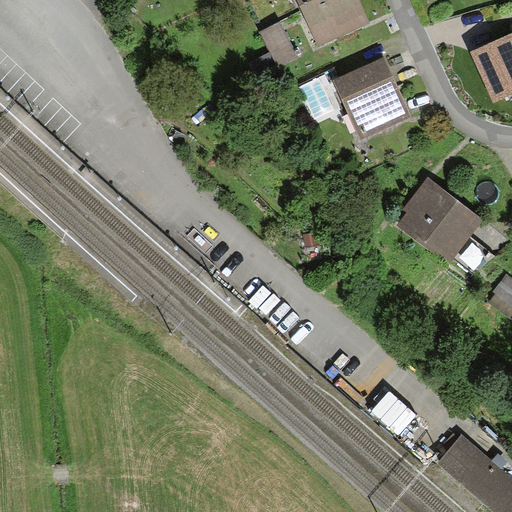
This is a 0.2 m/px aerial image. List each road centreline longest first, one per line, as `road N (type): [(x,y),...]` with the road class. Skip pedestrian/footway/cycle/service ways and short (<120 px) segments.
road 1 (residential): [(45,0),(96,59),(149,146),(273,282)]
road 2 (residential): [(397,0),(454,110),(480,131),(511,136)]
